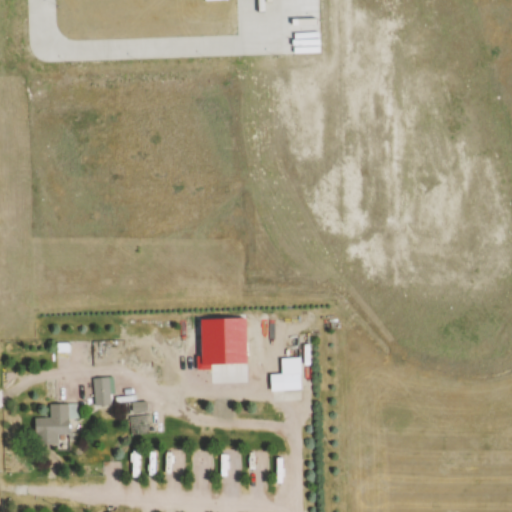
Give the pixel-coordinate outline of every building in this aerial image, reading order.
[(153,339),(114,339),(114,348),(129,348),(129,359),(153,359),(153,339)] [(68,342),(58,342),(58,352),(68,352),(68,342)] [(301,357),(281,357),(281,389),(301,389),(301,357)] [(110,377),(93,378),(94,405),(111,405),(110,377)] [(76,403),(49,403),(49,417),(35,417),(35,443),(58,443),(58,434),(71,434),(71,419),(76,419),(76,403)] [(130,416),(130,433),(147,433),(147,416),(130,416)]
